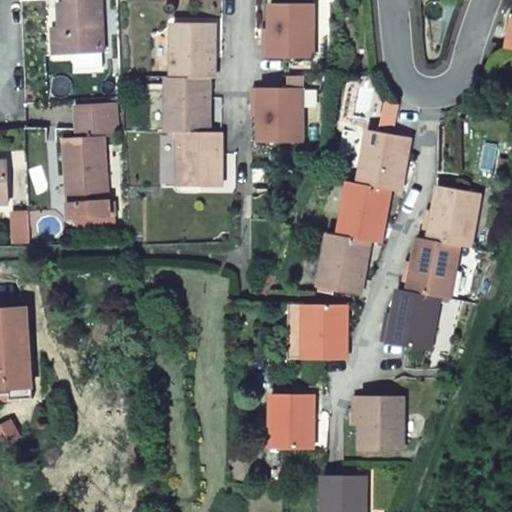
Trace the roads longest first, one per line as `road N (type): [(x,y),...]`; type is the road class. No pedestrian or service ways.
road 1 (residential): [(431,98),(424,167),(341,387)]
road 2 (residential): [(242,0),(244,250)]
road 3 (residential): [(431,98),(457,87),(492,0)]
